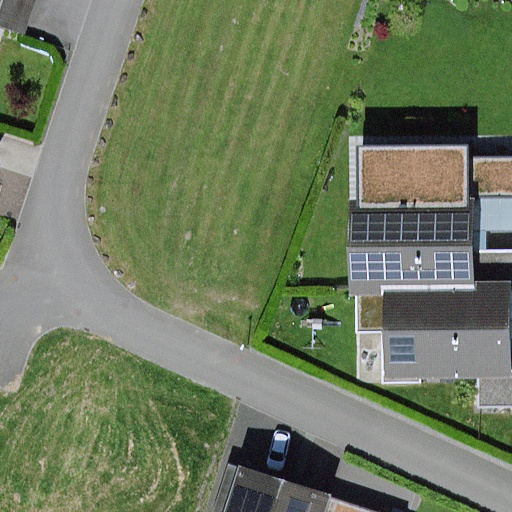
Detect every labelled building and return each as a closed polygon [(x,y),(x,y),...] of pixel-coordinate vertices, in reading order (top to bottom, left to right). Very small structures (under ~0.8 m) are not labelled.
[(0,0),(0,28),(25,36),(37,0),(0,0)] [(34,117),(10,110),(6,124),(29,132),(34,117)] [(511,200),(352,201),(353,297),(388,297),(478,296),(478,288),(511,287),(511,251),(486,252),(486,230),(511,229),(511,200)] [(478,296),(388,297),(389,380),(479,380),(479,409),(511,408),(511,287),(478,288),(478,296)] [(376,511),(243,468),(228,511),(376,511)]
